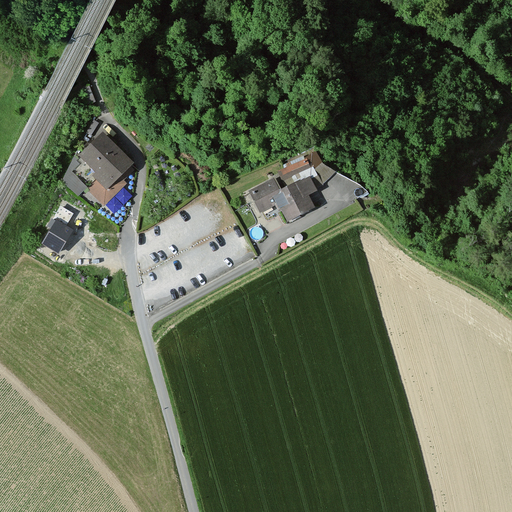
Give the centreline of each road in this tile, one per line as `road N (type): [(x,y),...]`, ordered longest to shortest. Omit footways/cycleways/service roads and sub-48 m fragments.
road 1 (unclassified): [(106,116),(139,159),(131,276),(195,511)]
road 2 (track): [(372,0),(511,97)]
